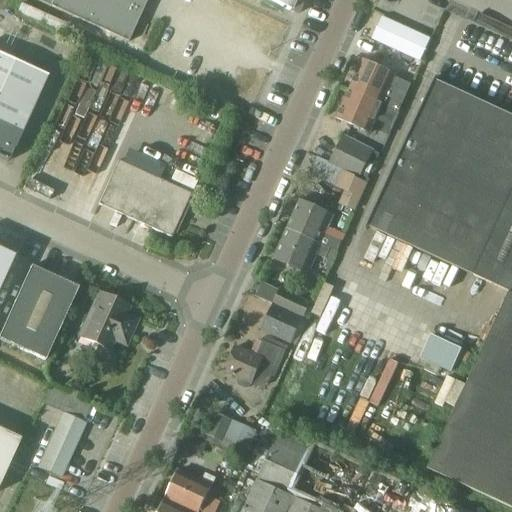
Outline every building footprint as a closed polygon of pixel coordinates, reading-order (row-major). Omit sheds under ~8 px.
[(33,0),(127,42),(141,12),(146,1),(146,0),(33,0)] [(261,0),(288,12),(295,15),(296,16),(303,0),(261,0)] [(382,19),(372,41),(404,55),(419,62),(429,40),(414,33),(382,19)] [(0,161),(6,164),(45,79),(0,58),(0,161)] [(362,63),(349,91),(383,106),(395,80),(396,78),(362,63)] [(395,80),(383,106),(382,108),(399,115),(411,88),(395,80)] [(511,511),(511,118),(436,83),(369,229),(510,295),(428,473),(511,511)] [(336,120),(370,135),(382,108),(383,106),(349,91),(336,120)] [(344,138),(330,165),(368,183),(380,157),(372,154),(373,152),(344,138)] [(318,160),(311,175),(345,190),(340,202),(356,209),(361,197),(368,183),(330,165),(318,160)] [(118,162),(98,205),(171,238),(190,194),(173,187),(118,162)] [(287,232),(334,253),(337,254),(343,237),(328,231),(334,218),(300,203),(287,232)] [(274,260),(308,276),(317,256),(325,260),(327,263),(325,269),(330,271),(337,254),(334,253),(287,232),(274,260)] [(0,286),(14,257),(0,250),(0,286)] [(0,333),(0,343),(43,363),(77,290),(29,269),(0,333)] [(311,304),(280,290),(273,305),(304,318),(311,304)] [(113,342),(124,347),(136,322),(124,316),(127,309),(98,296),(79,339),(108,353),(113,342)] [(304,318),(273,305),(261,332),(292,345),(304,318)] [(427,335),(410,377),(444,391),(461,349),(427,335)] [(236,350),(225,374),(239,380),(237,384),(238,388),(245,390),(249,389),(251,385),(253,386),(258,388),(268,384),(271,378),(275,379),(285,355),(280,353),(283,346),(265,338),(263,343),(256,359),(236,350)] [(63,417),(38,472),(58,481),(83,426),(91,408),(50,389),(42,405),(64,416),(63,417)] [(232,422),(221,449),(245,459),(257,432),(232,422)] [(0,484),(20,442),(0,432),(0,484)] [(324,511),(288,495),(311,445),(282,432),(276,446),(255,490),(245,511),(324,511)] [(172,462),(193,472),(206,443),(185,433),(172,462)] [(180,473),(166,502),(187,511),(216,511),(220,503),(208,497),(213,488),(180,473)] [(161,511),(187,511),(166,502),(161,511)]
